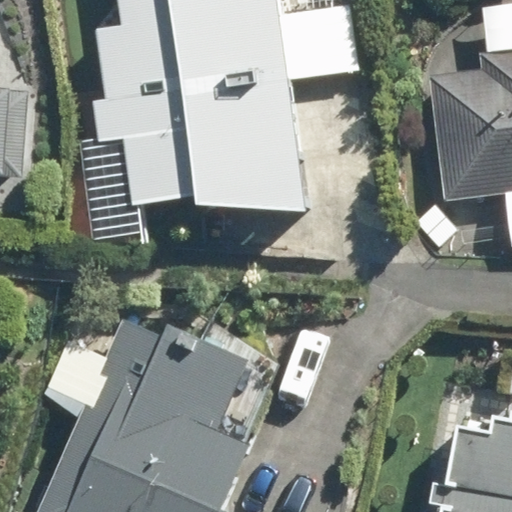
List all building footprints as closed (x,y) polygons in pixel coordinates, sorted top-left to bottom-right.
[(157,209),(336,214),(309,10),(333,6),(332,0),(135,0),(138,24),(115,27),(125,99),(105,101),(112,151),(149,146),(157,209)] [(492,70),(442,75),(455,196),(511,189),(511,49),(490,52),(492,70)] [(0,79),(0,165),(24,166),(30,82),(0,79)] [(460,213),(434,215),(436,240),(462,238),(460,213)] [(43,511),(248,511),(238,508),(267,439),(233,425),(263,359),(176,321),(171,333),(132,316),(43,511)] [(456,511),(511,511),(511,412),(510,412),(506,428),(474,421),(462,479),(470,481),(466,504),(458,503),(456,511)]
